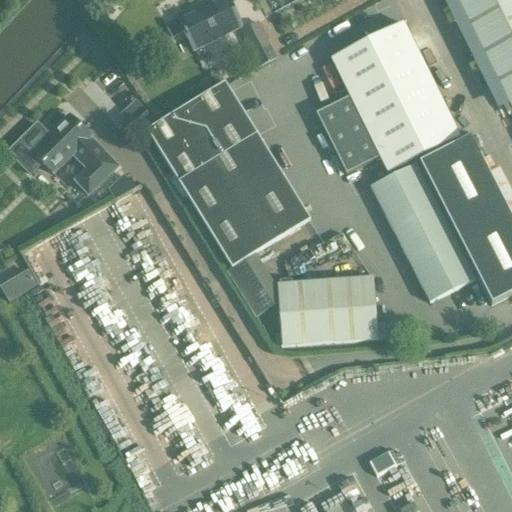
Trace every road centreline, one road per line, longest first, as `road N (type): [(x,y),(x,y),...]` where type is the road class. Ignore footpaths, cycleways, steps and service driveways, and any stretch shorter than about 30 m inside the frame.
road 1 (unknown): [(379,0),(294,72),(285,100),(299,141),(424,343)]
road 2 (unknown): [(424,343),(300,368),(277,360),(134,161)]
road 3 (unknown): [(511,363),(311,440)]
road 4 (unclassified): [(511,169),(428,0)]
